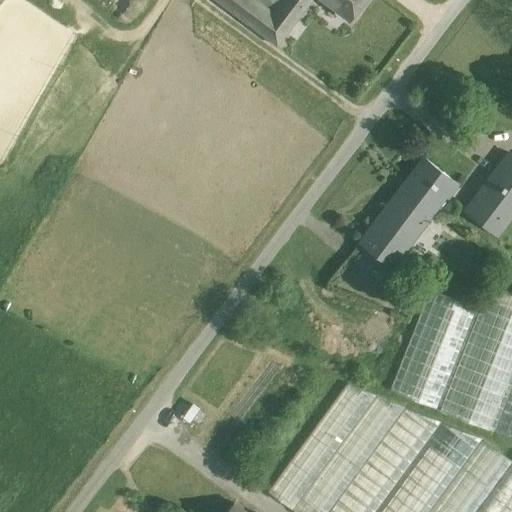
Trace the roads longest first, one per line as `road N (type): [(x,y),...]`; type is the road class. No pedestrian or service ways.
road 1 (residential): [(77,511),(461,0)]
road 2 (track): [(371,118),(206,0)]
